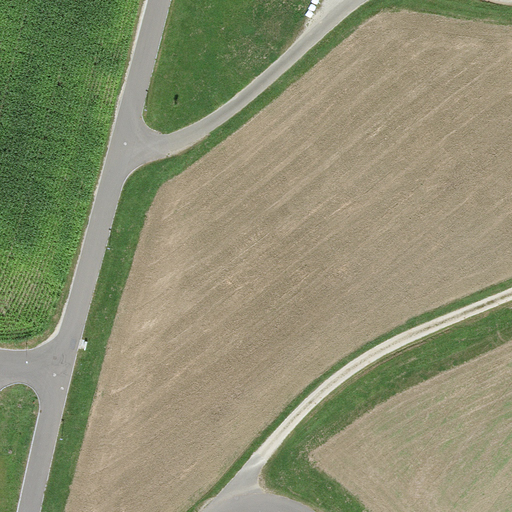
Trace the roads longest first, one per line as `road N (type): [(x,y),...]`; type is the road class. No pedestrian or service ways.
road 1 (residential): [(59,365),(159,0)]
road 2 (track): [(236,503),(262,449),(363,357),(511,293)]
road 3 (track): [(122,144),(152,147),(193,132),(241,102),(361,0)]
road 4 (residential): [(32,511),(59,365)]
